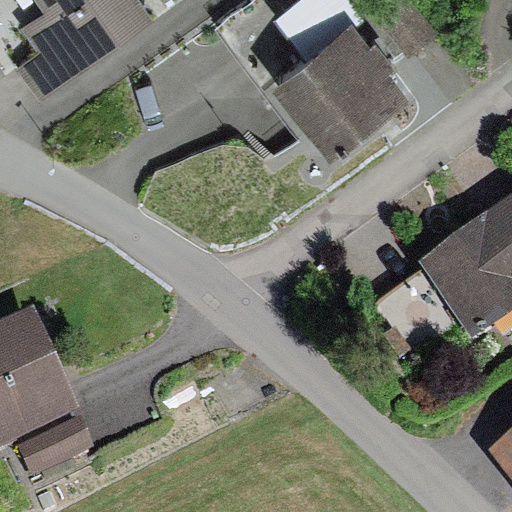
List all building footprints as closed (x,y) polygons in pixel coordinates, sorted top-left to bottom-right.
[(155,14),(144,0),(40,0),(46,6),(21,24),(39,48),(17,64),(40,97),(155,14)] [(331,151),(412,90),(392,64),(397,60),(377,33),(372,37),(358,18),(365,12),(355,0),(289,0),(284,4),(281,0),(246,0),(216,24),(300,135),(312,126),(331,151)] [(385,0),(372,11),(409,55),(440,29),(414,0),(385,0)] [(511,195),(491,210),(420,261),(473,335),(511,306),(511,195)] [(456,320),(421,271),(376,303),(411,352),(456,320)] [(0,453),(81,417),(34,314),(0,329),(0,453)] [(82,421),(18,449),(31,479),(95,450),(82,421)] [(511,440),(490,458),(511,485),(511,440)]
